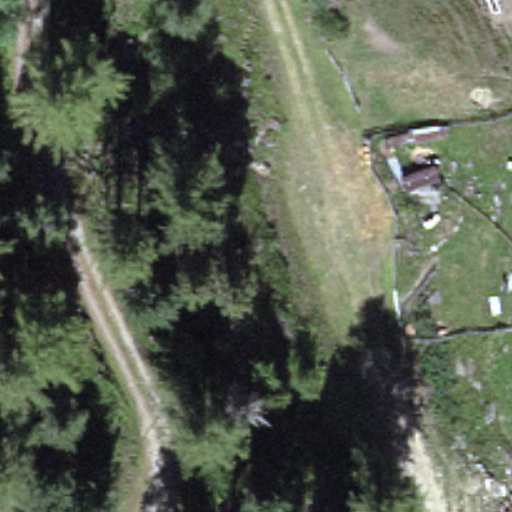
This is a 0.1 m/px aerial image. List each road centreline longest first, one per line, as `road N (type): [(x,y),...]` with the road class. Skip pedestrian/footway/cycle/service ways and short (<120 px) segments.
road 1 (track): [(133,511),(155,472),(107,312),(11,118),(38,0)]
road 2 (track): [(265,0),(427,511)]
